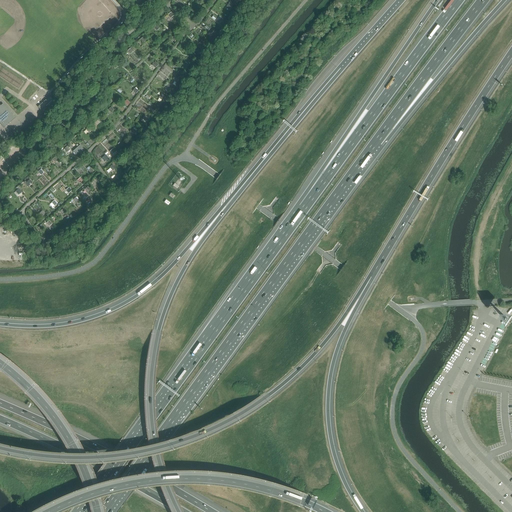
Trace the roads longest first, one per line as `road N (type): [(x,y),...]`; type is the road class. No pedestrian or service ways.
road 1 (motorway): [(106,511),(377,142)]
road 2 (motorway): [(0,448),(107,456),(210,429),(299,369),(371,276)]
road 3 (motorway): [(302,207),(79,511)]
road 4 (motorway): [(240,188),(184,266),(157,334),(152,430),(177,511)]
road 5 (motorway): [(240,188),(131,299),(67,323),(0,324)]
road 6 (motorway): [(324,511),(246,484),(201,478),(116,486),(48,511)]
road 7 (motorway): [(371,276),(511,51)]
road 8 (motorway): [(458,0),(302,207)]
road 9 (motorway): [(362,511),(334,455),(327,402),(338,344),(371,276)]
road 10 (motorway): [(401,0),(240,188)]
road 11 (motorway): [(436,0),(302,207)]
road 12 (motorway): [(211,511),(0,403)]
road 13 (motorway): [(0,418),(183,511)]
road 14 (motorway): [(377,142),(504,0)]
road 15 (motorway): [(97,511),(61,428),(0,363)]
road 16 (motorway): [(377,142),(483,0)]
